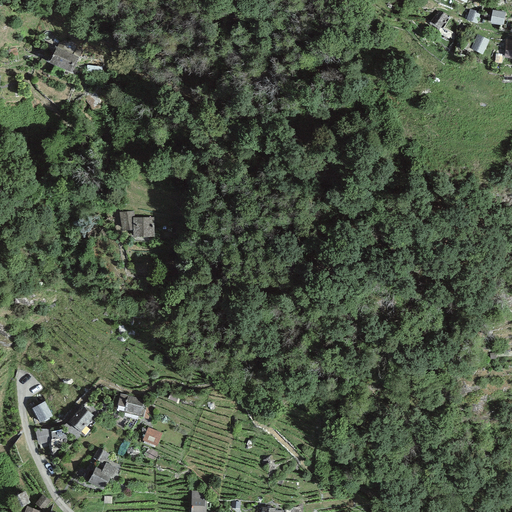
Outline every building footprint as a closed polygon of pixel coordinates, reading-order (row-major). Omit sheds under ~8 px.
[(482,13),(466,8),(462,21),(478,26),(482,13)] [(448,19),(439,12),(429,25),(439,32),(448,19)] [(506,15),(492,12),(490,26),(504,28),(506,15)] [(489,41),(477,35),(470,50),(482,56),(489,41)] [(16,48),(8,50),(10,57),(18,56),(16,48)] [(79,59),(56,49),(49,65),(72,75),(79,59)] [(122,231),(133,230),(133,237),(154,237),(154,218),(134,217),(133,211),(119,212),(122,231)] [(120,394),(117,406),(124,407),(127,396),(120,394)] [(124,407),(123,412),(140,416),(144,400),(127,396),(124,407)] [(53,416),(45,401),(32,409),(40,423),(53,416)] [(67,422),(80,432),(86,425),(87,426),(90,423),(89,422),(94,416),(80,406),(67,422)] [(66,427),(53,428),(54,443),(68,442),(66,427)] [(157,447),(162,433),(148,427),(142,441),(157,447)] [(35,429),(39,445),(51,441),(50,430),(35,429)] [(93,457),(102,463),(104,460),(105,461),(109,454),(99,448),(93,457)] [(153,460),(158,453),(149,449),(143,455),(153,460)] [(88,482),(103,490),(116,468),(106,463),(102,471),(96,468),(88,482)] [(192,491),(191,511),(205,511),(206,501),(206,499),(199,499),(199,491),(192,491)] [(21,507),(30,502),(25,492),(15,497),(21,507)] [(35,504),(43,511),(51,501),(43,494),(35,504)]
